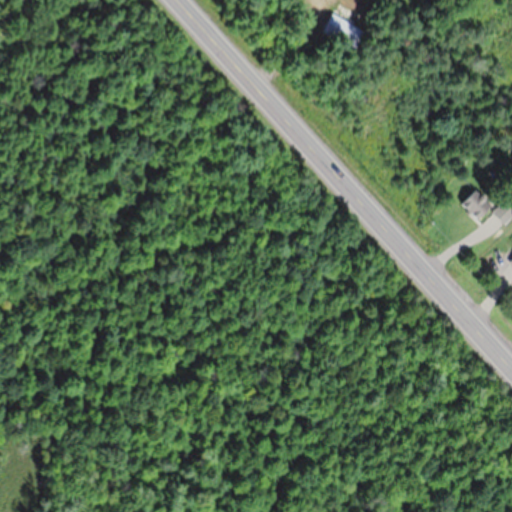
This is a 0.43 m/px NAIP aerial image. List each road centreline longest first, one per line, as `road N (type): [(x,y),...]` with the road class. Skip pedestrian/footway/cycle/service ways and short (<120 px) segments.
road 1 (secondary): [(422,257),(176,0)]
road 2 (secondary): [(511,357),(422,257)]
